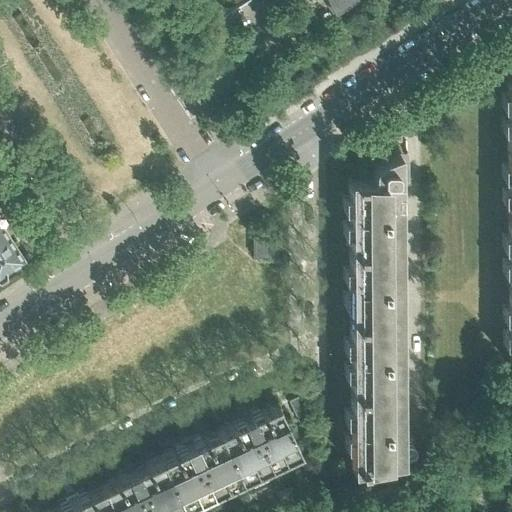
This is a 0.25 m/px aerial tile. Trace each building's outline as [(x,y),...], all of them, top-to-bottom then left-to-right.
[(324,0),(335,17),(334,17),(335,18),(362,0),(324,0)] [(399,444),(397,178),(397,149),(383,155),(378,158),(373,162),(372,164),(371,166),(371,177),(348,177),(348,179),(350,466),(399,457),(400,457),(400,456),(399,444)] [(22,256),(13,242),(12,243),(0,224),(0,278),(5,275),(4,269),(5,268),(5,267),(22,256)] [(276,256),(276,238),(254,238),(254,256),(276,256)] [(310,414),(303,393),(288,399),(298,420),(310,414)] [(298,448),(275,401),(258,409),(260,413),(254,416),(251,412),(240,417),(240,418),(216,429),(241,481),(283,462),(301,454),(298,448)] [(241,481),(216,429),(193,440),(182,445),(159,456),(184,508),(212,495),(241,481)] [(176,511),(184,508),(159,456),(136,467),(135,467),(124,472),(125,473),(101,484),(114,511),(176,511)] [(114,511),(101,484),(78,495),(77,494),(68,499),(67,500),(43,511),(42,511),(114,511)]
